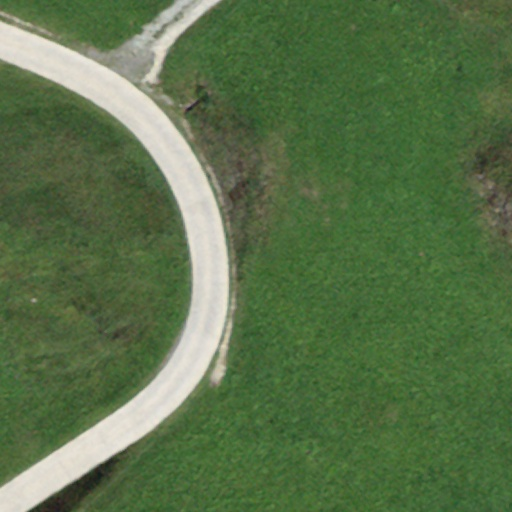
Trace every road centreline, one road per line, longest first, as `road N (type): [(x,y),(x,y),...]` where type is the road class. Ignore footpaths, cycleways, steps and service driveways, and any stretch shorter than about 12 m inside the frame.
road 1 (unclassified): [(0,39),(98,79),(145,120),(196,196),(210,281),(206,322),(176,383),(0,510)]
road 2 (track): [(98,79),(203,0)]
